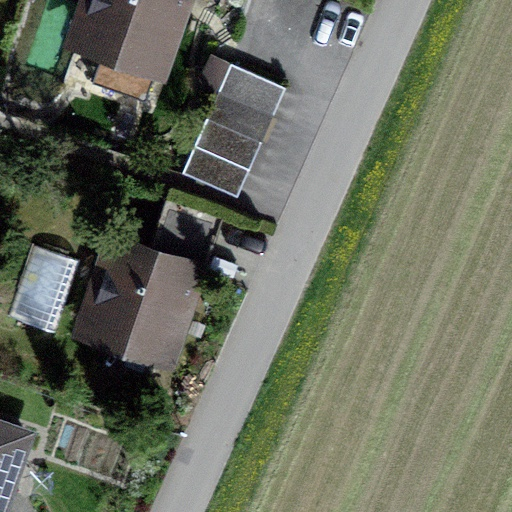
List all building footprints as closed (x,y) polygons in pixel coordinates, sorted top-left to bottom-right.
[(197,0),(87,0),(71,52),(170,85),(197,0)] [(219,89),(273,114),(285,87),(231,62),(219,89)] [(206,116),(261,141),(273,114),(219,89),(206,116)] [(261,141),(206,116),(195,142),(249,166),(261,141)] [(249,166),(195,142),(183,169),(237,193),(249,166)] [(206,269),(112,240),(79,349),(173,377),(206,269)] [(0,511),(12,511),(37,438),(0,425),(0,511)]
